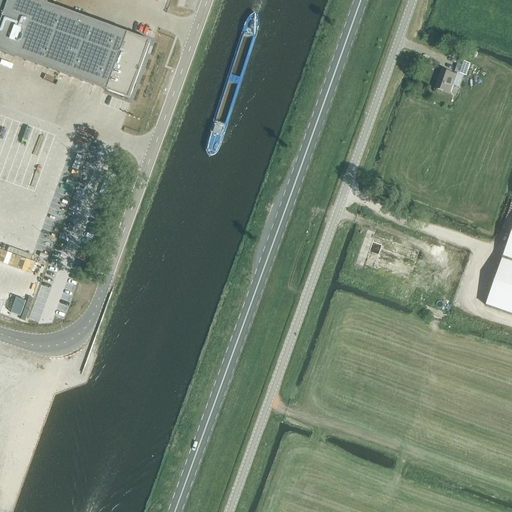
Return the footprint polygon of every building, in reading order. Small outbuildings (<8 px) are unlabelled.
[(1,0),(0,4),(0,52),(107,91),(128,99),(137,74),(138,74),(138,72),(139,68),(140,68),(140,67),(149,42),(128,34),(47,5),(34,0),(1,0)] [(455,72),(465,76),(469,64),(460,61),(455,72)] [(435,88),(450,94),(456,76),(442,70),(435,88)] [(511,230),(506,247),(507,247),(503,256),(495,277),(496,278),(493,287),(492,286),(486,304),(485,306),(511,315),(511,230)] [(365,264),(410,280),(420,251),(375,235),(373,241),(365,264)] [(464,257),(453,253),(438,294),(449,299),(464,257)]
